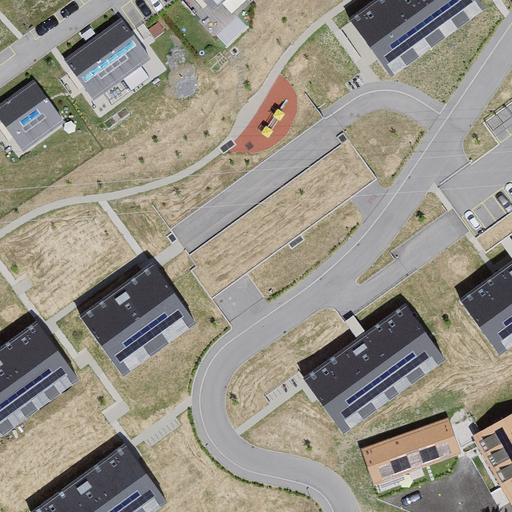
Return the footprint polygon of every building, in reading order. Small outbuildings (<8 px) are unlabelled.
[(202,0),(212,10),(223,0),(202,0)] [(480,0),(379,0),(349,23),(388,74),(484,4),(480,0)] [(123,80),(152,58),(122,17),(93,38),(123,80)] [(94,101),(123,80),(93,38),(64,59),(94,101)] [(34,83),(0,107),(0,124),(21,154),(63,123),(34,83)] [(511,259),(457,299),(497,355),(511,344),(511,259)] [(78,313),(123,377),(197,325),(153,261),(78,313)] [(405,304),(302,379),(344,436),(447,361),(405,304)] [(0,349),(0,439),(81,383),(38,323),(0,349)] [(511,413),(471,436),(511,507),(511,413)] [(451,417),(361,451),(375,486),(464,453),(451,417)] [(36,511),(155,511),(168,503),(126,446),(36,511)]
